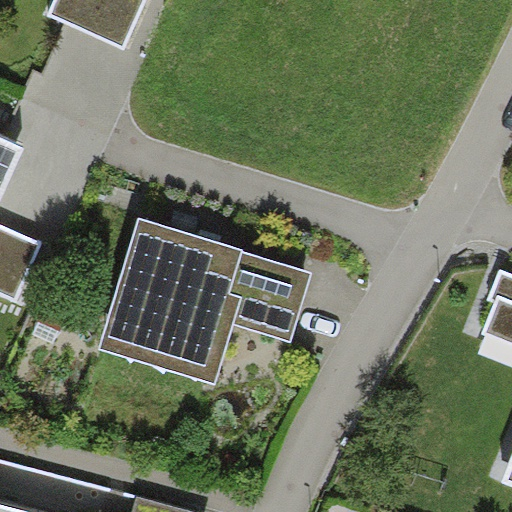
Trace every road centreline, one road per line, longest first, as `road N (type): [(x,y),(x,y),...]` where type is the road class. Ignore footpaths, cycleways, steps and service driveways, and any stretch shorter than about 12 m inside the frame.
road 1 (residential): [(511,58),(272,511)]
road 2 (residential): [(245,511),(0,445)]
